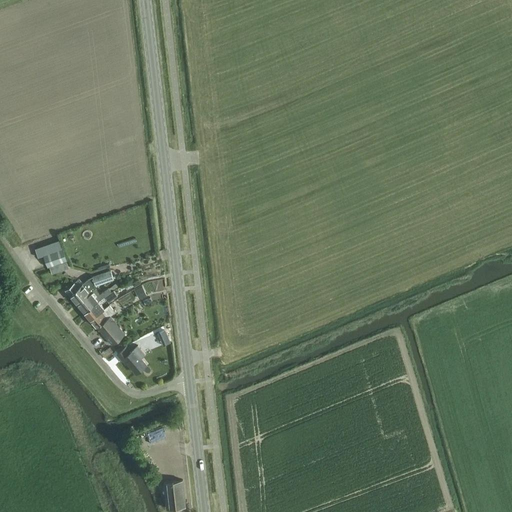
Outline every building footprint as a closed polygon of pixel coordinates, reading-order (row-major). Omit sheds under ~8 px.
[(44,255),(63,248),(60,239),(35,248),(38,257),(44,255)] [(63,248),(44,255),(48,266),(67,259),(63,248)] [(67,291),(78,303),(95,289),(97,284),(113,278),(110,270),(87,279),(78,288),(74,284),(67,291)] [(153,280),(145,283),(149,293),(156,289),(153,280)] [(99,294),(95,289),(78,303),(79,305),(77,307),(83,314),(113,289),(118,286),(115,282),(99,294)] [(138,294),(145,291),(143,286),(136,289),(138,294)] [(89,317),(91,319),(104,308),(100,303),(106,299),(108,302),(117,294),(113,289),(83,314),(88,319),(89,317)] [(119,300),(112,304),(116,311),(123,307),(119,300)] [(109,304),(105,308),(104,308),(91,319),(112,344),(125,333),(111,316),(115,312),(109,304)] [(135,373),(145,364),(139,358),(144,353),(137,345),(130,352),(126,346),(117,354),(123,360),(123,359),(135,373)] [(164,482),(167,508),(186,506),(183,479),(164,482)]
